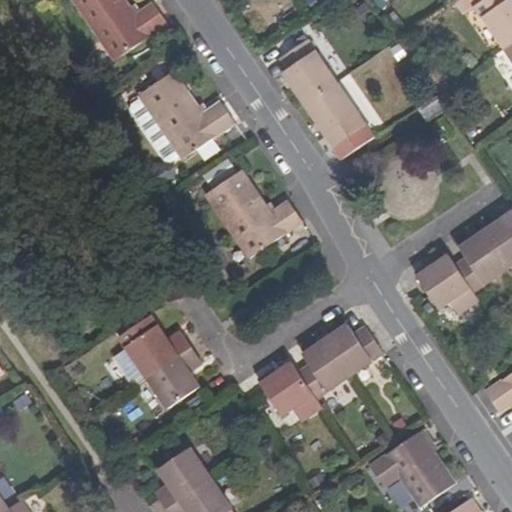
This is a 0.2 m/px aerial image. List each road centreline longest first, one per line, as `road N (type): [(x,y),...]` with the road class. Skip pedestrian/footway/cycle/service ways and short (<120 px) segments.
road 1 (residential): [(373,278),(195,0)]
road 2 (residential): [(174,289),(230,371),(373,278)]
road 3 (residential): [(511,483),(373,278)]
road 4 (residential): [(373,278),(494,192)]
